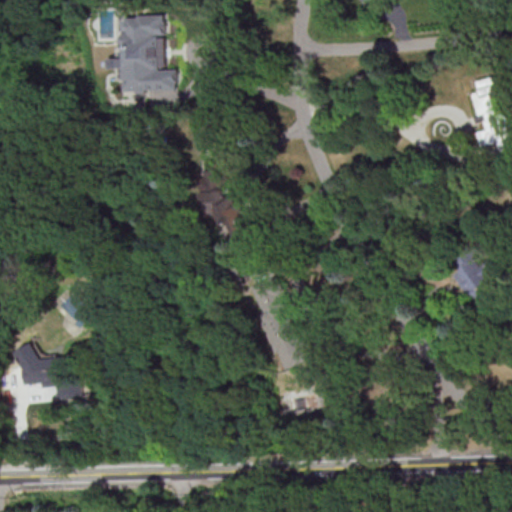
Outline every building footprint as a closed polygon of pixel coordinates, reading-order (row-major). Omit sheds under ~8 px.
[(129,91),(183,91),(183,67),(168,67),(167,32),(170,32),(170,13),(128,13),(129,91)] [(476,93),(486,130),(481,131),(486,147),(501,143),(504,154),(511,152),(511,115),(511,112),(501,114),(495,93),(501,91),(497,76),(481,80),(484,91),(476,93)] [(209,159),(208,176),(200,179),(211,213),(219,211),(224,225),(232,222),(236,235),(250,231),(244,212),(249,210),(245,198),(241,200),(238,193),(234,194),(231,186),(233,161),(209,159)] [(462,268),(455,274),(473,298),(477,295),(493,317),(506,307),(492,289),(500,283),(495,277),(499,273),(489,260),(484,265),(480,260),(483,258),(473,243),(454,257),(462,268)] [(241,267),(248,285),(230,292),(223,275),(241,267)] [(280,275),(289,295),(284,297),(304,342),(310,339),(318,358),(288,371),(252,288),(280,275)] [(17,352),(27,367),(28,385),(46,383),(46,387),(60,385),(62,401),(87,399),(83,354),(44,357),(34,341),(17,352)]
